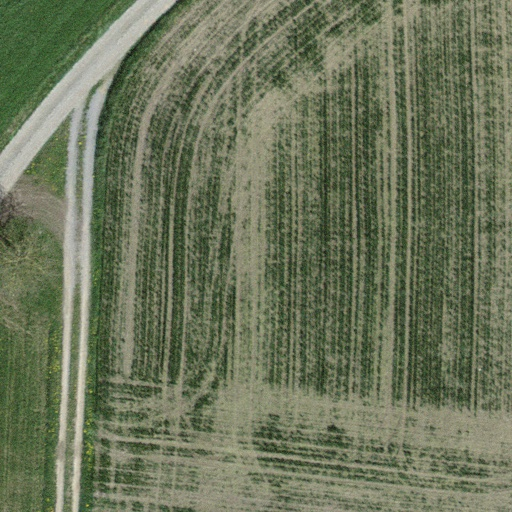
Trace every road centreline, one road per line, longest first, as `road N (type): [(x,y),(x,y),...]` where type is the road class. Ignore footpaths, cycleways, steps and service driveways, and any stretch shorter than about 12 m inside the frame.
road 1 (track): [(64,511),(83,78)]
road 2 (track): [(0,185),(83,78),(158,0)]
